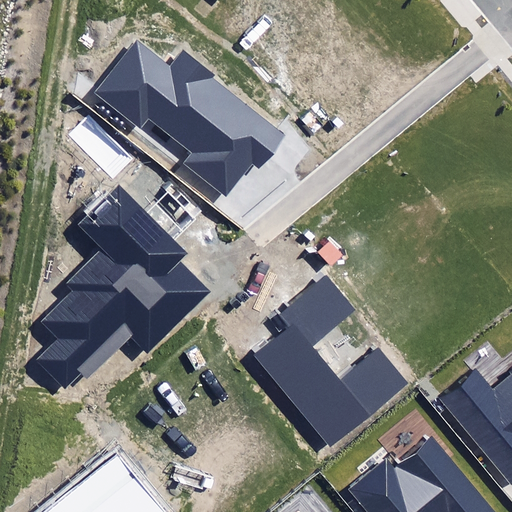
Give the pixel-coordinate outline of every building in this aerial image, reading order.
[(184,163),(226,197),(253,164),(259,168),(285,135),(213,78),(215,76),(182,50),(170,66),(138,41),(96,94),(141,129),(149,119),(192,153),(184,163)] [(57,339),(36,359),(65,389),(81,374),(87,380),(131,337),(147,354),(211,292),(181,261),(188,254),(120,184),(77,225),(103,250),(66,286),(72,292),(41,323),(57,339)] [(330,447),(408,383),(379,348),(340,380),(311,346),(356,309),(327,274),(278,315),(289,327),(254,356),(330,447)] [(439,399),(510,486),(511,484),(511,370),(510,372),(511,374),(493,390),(476,369),(439,399)] [(349,489),(367,511),(494,511),(432,437),(395,468),(386,458),(349,489)]
